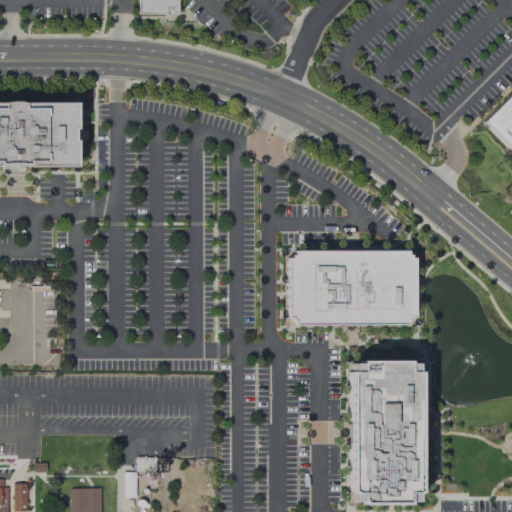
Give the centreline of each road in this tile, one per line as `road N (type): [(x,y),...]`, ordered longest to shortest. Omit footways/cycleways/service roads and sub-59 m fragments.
road 1 (secondary): [(0,58),(135,59),(202,72),(284,102),(369,148),(426,191)]
road 2 (secondary): [(426,191),(428,208),(511,282)]
